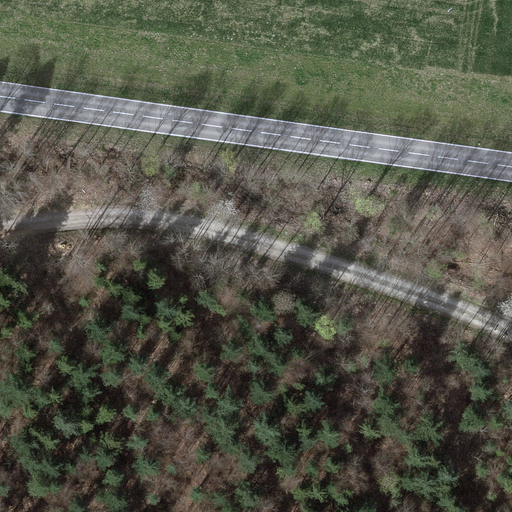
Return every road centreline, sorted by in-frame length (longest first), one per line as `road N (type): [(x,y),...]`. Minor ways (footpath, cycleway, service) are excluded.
road 1 (track): [(0,225),(50,215),(179,217),(511,335)]
road 2 (secondary): [(0,95),(511,165)]
